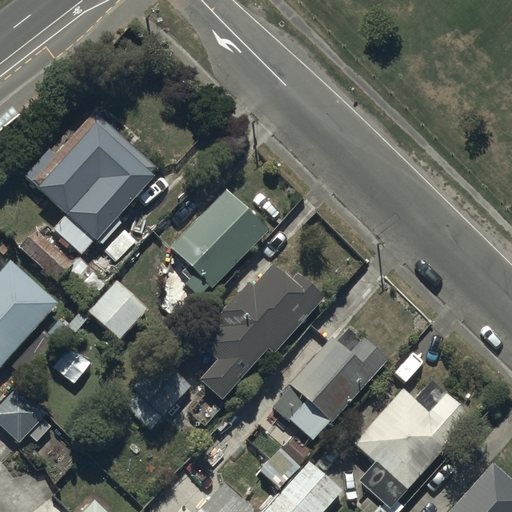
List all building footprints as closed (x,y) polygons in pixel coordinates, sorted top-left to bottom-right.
[(154,172),(92,115),(55,155),(47,148),(22,176),(36,189),(34,192),(61,217),(51,228),(80,255),(93,241),(98,246),(118,225),(111,219),(154,172)] [(205,293),(209,297),(265,239),(223,200),(215,209),(197,192),(178,212),(195,228),(168,256),(193,281),(183,291),(196,303),(205,293)] [(36,235),(19,254),(54,286),(72,267),(36,235)] [(0,372),(56,312),(9,268),(0,278),(0,372)] [(271,363),(319,306),(296,285),(290,292),(269,274),(252,294),(247,290),(210,334),(213,337),(198,354),(215,369),(196,390),(220,410),(265,358),(271,363)] [(145,316),(115,288),(87,318),(117,346),(145,316)] [(329,346),(271,413),(311,447),(327,429),(329,431),(386,365),(362,345),(347,363),(329,346)] [(149,435),(189,392),(162,367),(122,410),(149,435)] [(469,423),(430,388),(413,408),(402,398),(354,451),(372,467),(359,482),(390,510),(469,423)] [(15,394),(0,409),(0,432),(15,448),(42,420),(15,394)] [(293,436),(261,470),(278,486),(310,452),(293,436)] [(307,469),(268,511),(328,511),(340,499),(307,469)] [(511,511),(511,490),(490,471),(453,511),(511,511)] [(202,511),(243,511),(220,491),(202,511)]
